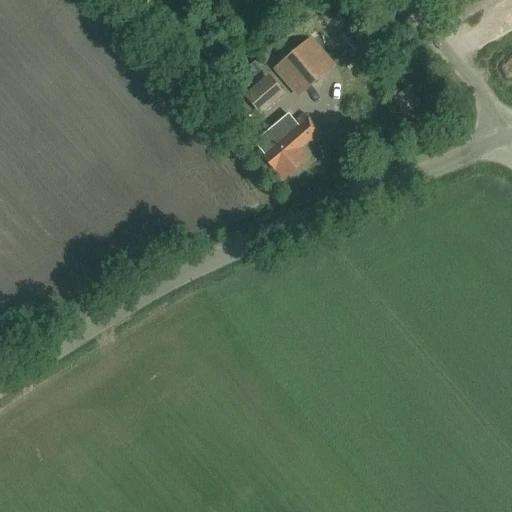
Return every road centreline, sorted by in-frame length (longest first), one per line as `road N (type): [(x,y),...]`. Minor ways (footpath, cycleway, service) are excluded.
road 1 (unclassified): [(0,383),(175,275),(507,136)]
road 2 (unclassified): [(507,136),(481,93),(397,0)]
